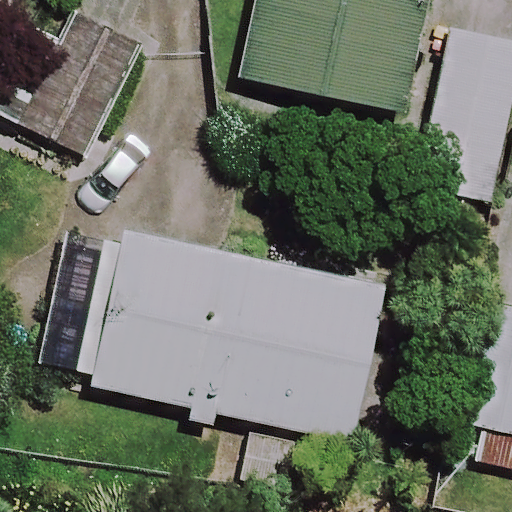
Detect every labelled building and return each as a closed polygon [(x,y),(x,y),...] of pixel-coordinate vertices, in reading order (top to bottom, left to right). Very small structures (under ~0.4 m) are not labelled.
[(427,0),(252,0),(236,81),(404,115),(427,0)] [(128,49),(76,24),(25,129),(78,154),(128,49)] [(511,152),(511,38),(448,27),(419,195),(502,209),(511,152)] [(382,291),(105,231),(72,383),(349,443),(382,291)] [(511,313),(501,312),(484,435),(511,438),(511,313)]
